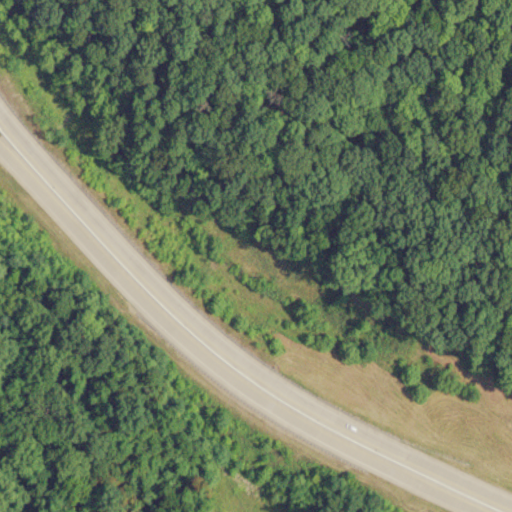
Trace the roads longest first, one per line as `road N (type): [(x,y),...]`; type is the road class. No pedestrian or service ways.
road 1 (trunk): [(511,500),(309,407),(261,373),(15,129),(0,100)]
road 2 (trunk): [(0,157),(121,295),(225,391),(299,437),(460,511)]
